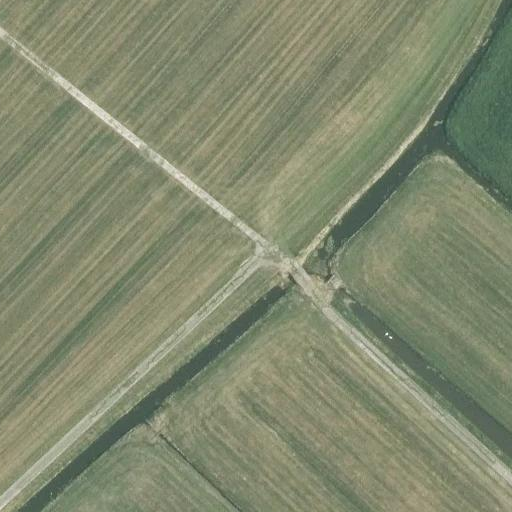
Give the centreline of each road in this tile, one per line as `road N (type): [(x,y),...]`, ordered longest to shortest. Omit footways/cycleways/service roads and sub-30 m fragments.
road 1 (track): [(0,31),(268,250),(378,123),(461,0)]
road 2 (track): [(0,501),(268,250),(317,297),(336,280)]
road 3 (track): [(511,479),(317,297)]
